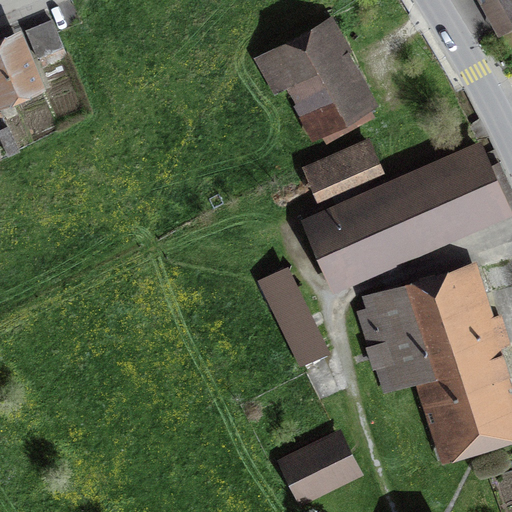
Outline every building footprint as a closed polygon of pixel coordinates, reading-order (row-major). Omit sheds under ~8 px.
[(511,0),(480,0),(502,38),(511,32),(511,0)] [(315,140),(378,108),(332,18),(253,58),(274,98),(290,90),(315,140)] [(68,54),(55,22),(35,30),(48,62),(68,54)] [(0,112),(49,92),(26,35),(0,45),(0,112)] [(379,164),(367,139),(307,167),(319,192),(379,164)] [(332,279),(501,206),(475,146),(306,219),(332,279)] [(438,467),(511,445),(511,388),(476,267),(356,302),(384,398),(415,389),(438,467)] [(296,366),(327,352),(290,269),(259,283),(296,366)] [(299,505),(360,475),(338,431),(277,461),(299,505)]
